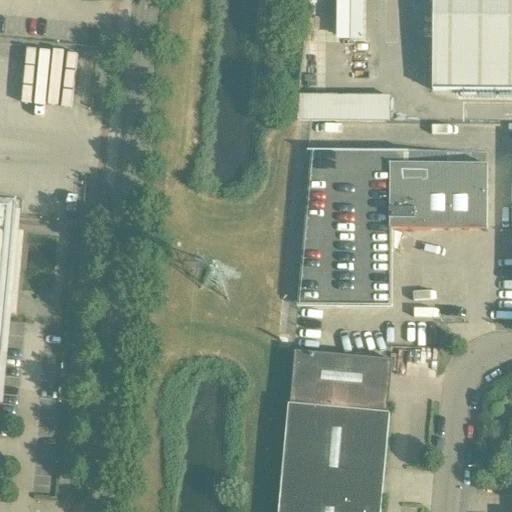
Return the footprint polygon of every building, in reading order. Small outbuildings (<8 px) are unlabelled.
[(511,0),(432,0),(432,92),(511,92),(511,0)] [(299,97),(297,122),(389,123),(389,98),(299,97)] [(311,152),(297,309),(392,310),(392,250),(397,251),(402,235),(392,232),(392,231),(487,232),(488,166),(409,165),(409,152),(311,152)] [(0,386),(2,364),(16,205),(0,203),(0,386)] [(278,505),(277,511),(380,511),(389,416),(389,415),(388,415),(392,362),(297,353),(292,406),(289,406),(288,406),(288,407),(279,505),(278,505)]
